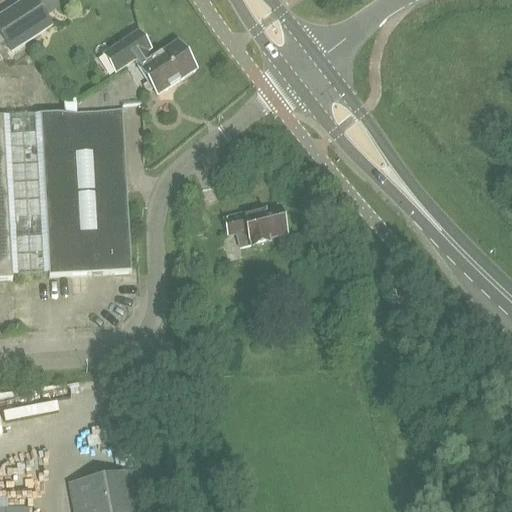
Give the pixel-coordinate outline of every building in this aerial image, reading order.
[(51,28),(31,0),(28,0),(0,19),(0,39),(11,55),(51,28)] [(157,99),(196,73),(177,45),(151,62),(147,56),(152,53),(140,35),(103,58),(114,77),(134,64),(157,99)] [(127,194),(122,113),(69,116),(40,118),(48,280),(131,275),(131,269),(127,194)] [(0,282),(48,280),(40,118),(0,120),(0,282)] [(207,237),(201,210),(189,212),(194,239),(207,237)] [(281,211),(226,224),(230,241),(237,239),(239,251),(251,248),(252,251),(270,247),(269,244),(288,240),(281,211)] [(153,373),(153,363),(143,364),(143,374),(153,373)] [(143,511),(136,474),(69,487),(73,511),(143,511)]
